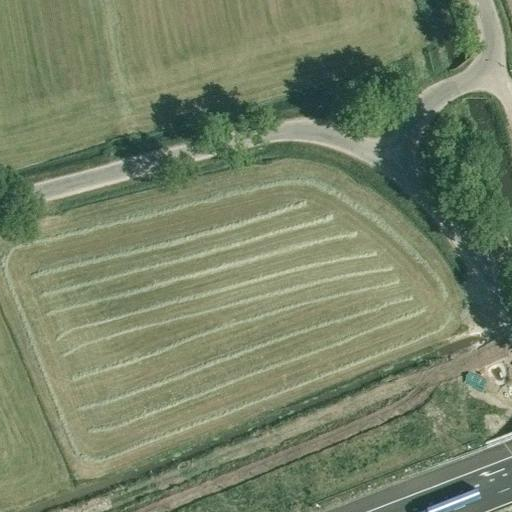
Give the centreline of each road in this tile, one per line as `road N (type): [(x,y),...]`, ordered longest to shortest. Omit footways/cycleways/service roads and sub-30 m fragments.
road 1 (unclassified): [(0,204),(271,133),(324,131),(386,163)]
road 2 (unclassified): [(511,321),(456,222),(386,163)]
road 3 (unclassified): [(386,163),(428,101),(486,71)]
